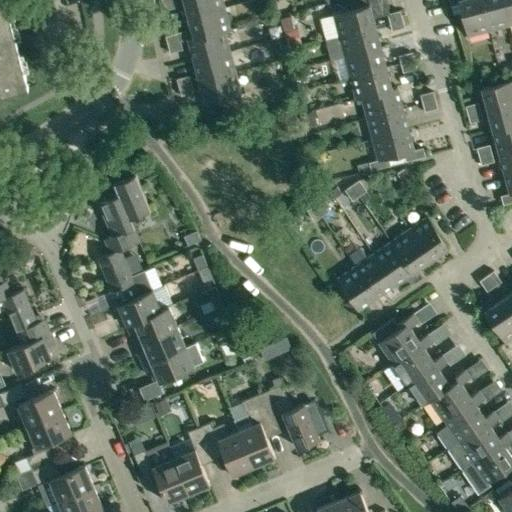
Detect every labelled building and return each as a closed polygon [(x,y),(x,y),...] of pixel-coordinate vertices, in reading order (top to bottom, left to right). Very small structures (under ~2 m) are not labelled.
[(0,0),(0,94),(28,87),(4,0),(0,0)] [(177,7),(174,0),(168,0),(162,2),(164,10),(177,7)] [(183,0),(187,16),(224,6),(222,0),(183,0)] [(467,35),(486,30),(478,0),(448,0),(450,5),(458,3),(467,35)] [(501,0),(478,0),(486,30),(507,24),(501,0)] [(511,22),(511,0),(501,0),(507,24),(511,22)] [(338,35),(374,25),(369,4),(332,13),(338,35)] [(224,6),(187,16),(193,37),(187,38),(188,39),(230,28),(224,6)] [(387,13),(389,22),(402,18),(399,10),(387,13)] [(402,18),(389,22),(391,30),(404,26),(402,18)] [(374,25),(338,35),(344,56),(380,46),(374,25)] [(188,39),(193,60),(230,51),(224,31),(230,30),(230,28),(188,39)] [(165,36),(167,44),(180,40),(178,32),(165,36)] [(182,49),(180,40),(167,44),(169,52),(182,49)] [(386,68),(380,46),(344,56),(350,77),(386,68)] [(235,72),(230,51),(193,60),(199,82),(235,72)] [(400,63),(413,60),(411,52),(398,55),(400,63)] [(413,60),(400,63),(403,72),(415,68),(413,60)] [(386,68),(350,77),(355,98),(397,87),(397,86),(391,87),(386,68)] [(241,94),(235,72),(199,82),(205,103),(241,94)] [(178,87),(191,83),(189,75),(176,79),(178,87)] [(487,109),(511,101),(511,79),(481,87),(487,109)] [(191,83),(178,87),(181,95),(193,92),(191,83)] [(403,109),(397,87),(355,98),(355,99),(361,97),(366,118),(403,109)] [(420,94),(420,95),(406,98),(409,106),(422,102),(435,99),(433,91),(420,94)] [(435,99),(422,102),(424,111),(437,107),(435,99)] [(511,124),(511,101),(487,109),(492,130),(511,124)] [(465,106),(467,114),(480,111),(477,103),(465,106)] [(366,118),(372,139),(408,130),(403,109),(366,118)] [(482,119),(480,111),(467,114),(470,123),(482,119)] [(511,124),(492,130),(498,151),(511,147),(511,124)] [(408,130),(372,139),(378,161),(369,164),(370,170),(425,156),(422,148),(414,150),(408,130)] [(476,148),(479,156),(491,153),(489,145),(476,148)] [(511,170),(511,147),(498,151),(504,173),(511,170)] [(493,161),(491,153),(479,156),(481,165),(493,161)] [(403,168),(396,173),(404,184),(411,179),(403,168)] [(511,170),(504,173),(509,194),(500,196),(503,204),(511,201),(511,170)] [(118,195),(130,218),(150,210),(135,174),(113,183),(118,195)] [(351,185),(359,196),(366,191),(358,180),(351,185)] [(351,185),(344,190),(352,201),(359,196),(351,185)] [(130,218),(118,195),(98,203),(112,235),(104,239),(110,252),(120,249),(140,240),(130,218)] [(320,201),(313,206),(321,216),(328,211),(320,201)] [(313,206),(306,210),(313,221),(321,216),(313,206)] [(409,228),(430,259),(449,247),(427,216),(409,228)] [(409,228),(391,241),(412,272),(430,259),(409,228)] [(188,245),(201,239),(197,230),(184,236),(188,245)] [(394,284),(412,272),(391,241),(373,253),(394,284)] [(120,249),(110,252),(97,257),(111,290),(103,293),(109,306),(151,288),(144,269),(131,274),(120,249)] [(373,253),(354,266),(376,297),(394,284),(373,253)] [(198,269),(207,265),(202,254),(193,258),(198,269)] [(207,265),(198,269),(203,282),(212,278),(207,265)] [(376,297),(354,266),(336,278),(357,309),(376,297)] [(493,271),(486,275),(493,286),(500,281),(493,271)] [(486,291),(493,286),(486,275),(479,280),(486,291)] [(0,298),(2,298),(11,293),(6,280),(0,281),(0,298)] [(151,288),(109,306),(114,317),(121,314),(126,324),(168,305),(172,303),(164,283),(151,288)] [(23,288),(11,293),(2,298),(21,343),(50,331),(44,317),(37,320),(31,308),(23,288)] [(511,291),(501,299),(511,313),(511,291)] [(210,297),(215,310),(224,306),(219,293),(210,297)] [(511,336),(511,313),(501,299),(483,311),(505,342),(511,336)] [(177,326),(168,305),(126,324),(130,334),(138,331),(142,340),(177,326)] [(230,319),(224,306),(215,310),(220,323),(230,319)] [(372,332),(390,359),(419,339),(410,326),(418,320),(413,313),(397,324),(393,318),(372,332)] [(142,363),(185,345),(177,326),(142,340),(146,350),(138,353),(142,363)] [(55,342),(50,331),(21,343),(8,349),(17,370),(52,356),(47,345),(55,342)] [(390,359),(404,380),(433,360),(424,347),(433,341),(427,333),(419,339),(390,359)] [(245,339),(244,339),(235,343),(241,355),(250,352),(245,339)] [(159,381),(194,366),(204,362),(195,341),(185,345),(142,363),(147,374),(154,371),(159,381)] [(404,380),(421,403),(449,384),(438,368),(447,362),(442,354),(433,360),(404,380)] [(457,379),(449,384),(421,403),(421,404),(430,399),(442,416),(470,396),(461,383),(470,377),(464,369),(455,376),(457,379)] [(144,400),(163,392),(158,380),(139,387),(144,400)] [(21,384),(0,392),(0,395),(4,404),(26,395),(21,384)] [(281,384),(261,392),(276,427),(287,422),(297,447),(319,438),(304,402),(291,408),(281,384)] [(27,426),(62,411),(53,389),(18,404),(27,426)] [(437,432),(445,444),(484,416),(475,403),(484,397),(479,390),(470,396),(442,416),(448,424),(437,432)] [(234,419),(239,430),(253,465),(275,456),(265,431),(276,427),(261,392),(241,401),(246,413),(234,419)] [(445,444),(459,465),(499,437),(490,424),(498,418),(493,410),(484,416),(445,444)] [(62,411),(27,426),(36,447),(71,433),(62,411)] [(222,423),(212,427),(210,422),(199,426),(210,454),(221,449),(232,474),(253,465),(239,430),(227,435),(222,423)] [(199,459),(210,454),(199,426),(187,431),(194,448),(173,457),(188,493),(210,484),(199,459)] [(499,437),(459,465),(479,493),(490,485),(487,482),(511,464),(511,456),(504,445),(511,439),(511,438),(507,431),(499,437)] [(58,501),(94,486),(85,465),(60,475),(48,448),(26,457),(38,485),(49,480),(58,501)] [(167,502),(188,493),(173,457),(152,466),(145,449),(133,454),(145,481),(156,477),(167,502)] [(94,486),(58,501),(62,511),(92,511),(103,508),(94,486)] [(507,511),(511,511),(511,488),(498,498),(507,511)] [(368,511),(359,490),(338,499),(343,511),(386,511),(385,509),(378,511),(368,511)] [(343,511),(338,499),(316,508),(317,511),(343,511)]
